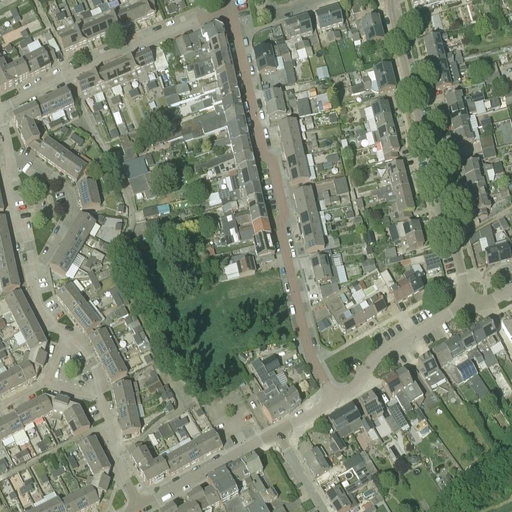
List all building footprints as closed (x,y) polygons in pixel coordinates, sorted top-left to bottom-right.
[(136,24),(146,20),(137,0),(126,0),(129,4),(136,24)] [(137,0),(146,20),(155,16),(153,12),(155,11),(150,0),(137,0)] [(428,9),(437,6),(435,0),(409,0),(412,10),(417,8),(418,12),(428,9)] [(127,27),(136,24),(129,4),(120,8),(127,27)] [(101,15),(109,35),(118,31),(110,12),(108,5),(99,9),(102,15),(101,15)] [(179,12),(177,6),(174,7),(174,5),(165,9),(168,17),(177,13),(179,12)] [(118,31),(127,27),(120,8),(110,12),(118,31)] [(331,30),(343,27),(337,10),(326,13),(331,30)] [(58,24),(63,22),(60,15),(59,11),(54,13),(58,24)] [(73,49),(82,46),(74,26),(71,19),(66,21),(64,13),(60,15),(63,22),(66,30),(65,30),(73,49)] [(319,33),(331,30),(326,13),(314,16),(319,33)] [(100,38),(109,35),(101,15),(92,19),(100,38)] [(91,42),(100,38),(92,19),(83,23),(91,42)] [(300,39),(312,36),(307,19),(295,22),(300,39)] [(363,35),(380,31),(377,19),(355,25),(356,30),(350,32),(351,38),(358,36),(363,35)] [(304,51),(302,44),(300,39),(295,22),(284,25),(289,42),(285,43),(286,46),(287,52),(289,57),(291,63),(293,69),(295,69),(293,61),(298,60),(299,61),(306,59),(304,51)] [(82,46),(91,42),(83,23),(74,26),(82,46)] [(169,45),(176,60),(183,58),(225,41),(223,31),(214,27),(169,45)] [(64,53),(73,49),(65,30),(56,34),(64,53)] [(363,35),(366,47),(383,42),(380,31),(363,35)] [(426,55),(442,51),(441,43),(447,42),(446,36),(439,38),(423,42),(426,55)] [(200,64),(201,63),(228,55),(225,41),(183,58),(185,62),(198,57),(199,59),(193,62),(194,66),(200,64)] [(302,44),(304,51),(310,49),(308,43),(302,44)] [(273,61),(283,59),(282,53),(287,52),(286,46),(265,51),(261,52),(253,53),(256,65),(273,61)] [(56,61),(52,52),(49,47),(43,50),(31,56),(40,73),(51,68),(49,65),(56,61)] [(168,68),(166,64),(163,55),(160,49),(149,53),(156,72),(168,68)] [(312,57),(310,49),(304,51),(306,59),(312,57)] [(429,67),(462,59),(460,53),(444,57),(442,51),(426,55),(429,67)] [(147,76),(156,72),(149,53),(140,57),(147,76)] [(215,76),(232,71),(228,55),(201,63),(200,64),(194,66),(186,68),(188,74),(194,73),(196,82),(202,80),(215,76)] [(29,79),(40,73),(31,56),(20,62),(21,64),(29,79)] [(138,80),(147,76),(140,57),(131,61),(138,80)] [(432,80),(453,75),(451,67),(454,67),(455,72),(461,71),(460,65),(463,64),(462,59),(429,67),(432,80)] [(129,83),(138,80),(131,61),(121,64),(129,83)] [(258,77),(276,73),(273,61),(256,65),(258,77)] [(3,64),(0,65),(0,92),(13,87),(13,88),(18,85),(18,84),(29,79),(21,64),(7,72),(3,64)] [(120,87),(129,83),(121,64),(112,68),(120,87)] [(487,78),(498,76),(496,65),(480,69),(482,79),(487,78)] [(392,79),(389,67),(372,72),(375,83),(392,79)] [(111,91),(120,87),(112,68),(103,72),(111,91)] [(329,79),(326,68),(316,71),(318,81),(329,79)] [(215,94),(219,93),(236,87),(232,71),(215,76),(217,88),(215,89),(215,87),(202,91),(204,98),(215,94)] [(102,94),(111,91),(103,72),(94,75),(102,94)] [(93,98),(102,94),(94,75),(85,79),(93,98)] [(436,92),(459,86),(457,81),(454,81),(453,75),(432,80),(436,92)] [(296,84),(294,76),(286,78),(287,86),(296,84)] [(498,76),(487,78),(489,84),(500,81),(498,76)] [(83,102),(93,98),(85,79),(76,83),(83,102)] [(350,83),(351,88),(370,84),(369,79),(362,80),(362,81),(350,83)] [(375,83),(378,95),(395,91),(392,79),(375,83)] [(187,84),(175,88),(178,97),(189,94),(187,84)] [(370,84),(351,88),(353,96),(365,93),(365,92),(371,91),(370,84)] [(190,108),(192,115),(214,108),(239,100),(236,87),(219,93),(215,94),(216,100),(212,101),(190,108)] [(499,93),(497,87),(490,89),(492,95),(499,93)] [(167,109),(180,105),(175,88),(162,92),(167,109)] [(63,113),(74,108),(66,91),(55,96),(63,113)] [(266,109),(283,105),(282,99),(281,93),(263,97),(266,109)] [(308,93),(294,96),(287,98),(288,98),(289,104),(302,101),(307,100),(309,100),(308,93)] [(316,98),(317,104),(318,110),(319,113),(335,110),(333,101),(332,94),(316,97),(316,98)] [(448,111),(462,108),(460,101),(462,100),(461,95),(445,100),(448,111)] [(51,118),(63,113),(55,96),(44,101),(51,118)] [(497,99),(489,101),(491,110),(499,108),(497,99)] [(216,114),(180,125),(182,132),(241,111),(239,100),(214,108),(216,114)] [(266,109),(268,121),(291,115),(290,110),(297,109),(309,106),(307,100),(302,101),(289,104),(283,105),(266,109)] [(40,123),(51,118),(44,101),(33,106),(34,109),(40,123)] [(373,121),(389,117),(386,105),(370,109),(373,121)] [(451,123),(467,119),(466,116),(476,113),(473,105),(462,108),(448,111),(451,123)] [(99,113),(96,106),(93,108),(95,114),(92,115),(96,125),(102,123),(99,113)] [(33,126),(40,123),(34,109),(12,118),(18,132),(17,132),(19,137),(20,137),(25,148),(28,147),(38,154),(44,145),(39,142),(40,142),(33,126)] [(184,143),(227,129),(244,123),(241,111),(182,132),(163,139),(165,144),(183,137),(184,143)] [(334,116),(328,117),(329,125),(336,123),(334,116)] [(376,133),(392,129),(389,117),(373,121),(376,133)] [(454,135),(468,132),(466,124),(468,124),(467,119),(451,123),(454,135)] [(231,147),(248,141),(244,123),(227,129),(229,139),(212,144),(214,152),(231,147)] [(280,138),(298,134),(296,123),(277,127),(280,138)] [(60,133),(66,137),(69,132),(64,128),(60,133)] [(376,133),(371,135),(374,146),(380,145),(395,141),(392,129),(376,133)] [(457,147),(473,143),(472,138),(470,138),(468,132),(454,135),(457,147)] [(283,150),(301,146),(298,134),(280,138),(283,150)] [(70,140),(75,144),(78,139),(73,135),(70,140)] [(136,147),(143,145),(145,144),(148,143),(146,135),(142,136),(133,139),(136,147)] [(124,152),(134,149),(132,143),(130,143),(128,137),(120,140),(124,152)] [(482,153),(494,150),(491,138),(479,141),(482,153)] [(78,139),(75,144),(80,147),(84,142),(78,139)] [(37,156),(46,163),(57,148),(47,141),(44,145),(38,154),(37,156)] [(213,169),(252,157),(248,141),(231,147),(233,156),(194,169),(196,175),(213,169)] [(381,152),(384,162),(397,159),(396,154),(399,153),(395,141),(380,145),(381,152)] [(285,162),(304,158),(301,146),(283,150),(285,162)] [(46,163),(56,170),(67,155),(57,148),(46,163)] [(131,162),(138,160),(134,149),(124,152),(125,157),(121,158),(123,165),(131,162)] [(496,158),(494,150),(482,153),(484,161),(496,158)] [(56,170),(66,177),(77,162),(67,155),(56,170)] [(150,156),(145,158),(149,169),(154,167),(150,156)] [(236,172),(254,167),(252,157),(213,169),(216,179),(237,172),(236,172)] [(288,174),(306,170),(304,158),(285,162),(288,174)] [(92,175),(103,170),(98,159),(93,161),(96,167),(89,170),(92,175)] [(148,175),(146,167),(143,159),(138,160),(131,162),(123,165),(126,174),(129,182),(148,175)] [(77,162),(66,177),(76,184),(87,169),(77,162)] [(465,179),(479,175),(477,168),(482,167),(481,162),(462,167),(465,179)] [(159,171),(169,168),(167,163),(157,166),(159,171)] [(322,166),(317,167),(318,173),(323,172),(322,170),(332,168),(331,164),(322,166)] [(391,181),(405,177),(402,165),(386,169),(387,174),(389,173),(391,181)] [(236,172),(237,172),(237,176),(255,173),(254,167),(236,172)] [(291,186),(309,182),(306,170),(288,174),(291,186)] [(175,183),(185,179),(183,173),(173,177),(175,183)] [(233,193),(241,192),(258,187),(255,173),(237,176),(238,177),(230,179),(233,193)] [(359,184),(364,183),(364,180),(365,179),(364,173),(356,175),(358,181),(359,184)] [(468,191),(484,187),(489,185),(486,173),(479,175),(465,179),(468,191)] [(144,193),(157,189),(151,174),(148,175),(129,182),(134,197),(144,193)] [(101,178),(103,184),(109,181),(107,175),(101,178)] [(377,197),(408,189),(405,177),(391,181),(393,187),(370,193),(372,198),(377,197)] [(337,198),(338,197),(348,195),(345,180),(333,182),(337,198)] [(80,200),(98,196),(95,184),(77,188),(80,200)] [(232,202),(233,205),(261,198),(258,187),(241,192),(233,193),(228,194),(227,191),(218,193),(221,204),(232,202)] [(471,202),(485,199),(483,192),(485,191),(484,187),(468,191),(471,202)] [(157,189),(144,193),(147,203),(160,198),(157,189)] [(395,205),(411,201),(408,189),(377,197),(378,201),(383,200),(384,201),(386,201),(387,206),(391,205),(391,206),(395,205)] [(296,207),(314,203),(311,191),(293,195),(296,207)] [(82,212),(100,208),(98,196),(80,200),(82,212)] [(338,197),(337,198),(329,199),(324,200),(326,206),(330,205),(339,203),(338,197)] [(261,198),(233,205),(230,206),(231,213),(248,209),(250,213),(264,210),(261,198)] [(477,221),(487,218),(486,212),(490,211),(489,205),(487,206),(485,199),(471,202),(474,215),(475,215),(477,221)] [(391,206),(395,223),(411,219),(410,214),(414,213),(411,201),(395,205),(391,206)] [(298,219),(316,215),(314,203),(296,207),(298,219)] [(168,205),(156,208),(158,216),(170,213),(168,205)] [(222,209),(224,215),(225,219),(232,217),(231,213),(230,206),(222,208),(222,209)] [(144,220),(158,216),(156,208),(142,212),(144,220)] [(250,213),(233,217),(236,227),(252,223),(252,225),(252,226),(267,223),(264,210),(250,213)] [(301,230),(319,226),(316,215),(298,219),(301,230)] [(90,236),(96,225),(80,216),(74,226),(90,236)] [(253,242),(270,237),(267,223),(252,226),(252,225),(236,229),(236,227),(233,217),(232,217),(225,219),(222,219),(222,220),(227,247),(240,245),(253,242)] [(355,229),(363,228),(361,220),(354,222),(355,229)] [(148,239),(154,238),(171,234),(170,225),(159,228),(158,221),(145,224),(148,239)] [(208,223),(211,233),(218,231),(216,221),(208,223)] [(505,225),(503,222),(499,224),(505,235),(509,233),(505,225)] [(405,239),(420,236),(417,224),(409,226),(407,226),(407,227),(406,227),(405,223),(395,225),(399,241),(405,239)] [(84,246),(90,236),(74,226),(68,237),(84,246)] [(303,242),(322,238),(319,226),(301,230),(303,242)] [(488,268),(499,265),(495,250),(490,227),(479,233),(481,241),(485,240),(489,253),(484,254),(485,258),(485,260),(486,260),(488,268)] [(0,244),(9,243),(7,231),(0,232),(0,244)] [(367,240),(377,238),(376,231),(365,233),(367,240)] [(413,250),(415,250),(415,249),(423,247),(420,236),(405,239),(408,251),(413,250)] [(78,257),(84,246),(68,237),(62,248),(78,257)] [(254,262),(260,260),(263,259),(274,257),(270,237),(253,242),(254,248),(249,248),(251,254),(232,259),(232,262),(233,266),(235,266),(254,262)] [(306,254),(324,250),(322,238),(303,242),(306,254)] [(499,265),(511,262),(511,261),(511,247),(509,243),(508,241),(505,242),(506,246),(495,250),(499,265)] [(0,257),(12,255),(9,243),(0,244),(0,257)] [(102,250),(107,253),(110,248),(105,245),(102,250)] [(72,267),(78,257),(62,248),(56,258),(72,267)] [(204,259),(214,257),(213,250),(202,253),(204,259)] [(88,262),(93,265),(96,260),(102,263),(105,257),(94,251),(88,262)] [(327,270),(335,269),(331,252),(317,255),(319,261),(311,263),(313,274),(327,270)] [(0,269),(14,266),(12,255),(0,257),(0,269)] [(66,278),(72,267),(56,258),(49,269),(66,278)] [(425,265),(423,258),(409,261),(411,268),(425,265)] [(374,272),(372,261),(361,264),(363,275),(374,272)] [(93,265),(88,262),(84,267),(90,270),(93,265)] [(238,279),(245,277),(254,275),(252,265),(255,264),(254,262),(235,266),(238,279)] [(180,276),(185,274),(184,272),(190,270),(187,263),(182,265),(177,266),(180,276)] [(0,281),(17,278),(14,266),(0,269),(0,281)] [(324,284),(338,281),(336,269),(335,269),(327,270),(313,274),(316,285),(324,284)] [(95,278),(98,284),(113,276),(110,270),(100,275),(95,278)] [(405,282),(413,296),(423,290),(419,283),(419,282),(418,281),(412,271),(402,277),(405,282)] [(394,302),(396,305),(413,296),(405,282),(395,288),(392,283),(393,283),(387,272),(380,276),(382,280),(381,280),(394,302)] [(90,281),(95,278),(92,273),(87,275),(90,281)] [(17,278),(0,281),(0,285),(2,294),(19,290),(17,278)] [(92,286),(98,284),(95,278),(90,281),(92,286)] [(378,292),(365,299),(376,317),(386,311),(382,304),(384,303),(385,305),(393,301),(393,302),(394,302),(381,280),(374,284),(378,290),(377,291),(378,292)] [(98,284),(92,286),(95,292),(101,289),(98,284)] [(56,298),(63,307),(78,296),(70,286),(56,298)] [(358,286),(353,289),(356,294),(357,297),(362,294),(362,293),(358,286)] [(112,298),(117,295),(120,301),(125,298),(123,295),(121,294),(118,288),(109,292),(112,298)] [(9,312),(25,304),(20,294),(4,302),(9,312)] [(115,303),(120,301),(117,295),(112,298),(115,303)] [(343,295),(338,298),(342,306),(343,308),(348,305),(343,295)] [(63,307),(71,317),(85,305),(78,296),(63,307)] [(125,298),(120,301),(123,306),(124,308),(129,306),(125,298)] [(345,335),(356,329),(346,312),(338,298),(325,306),(332,317),(335,316),(340,326),(341,328),(345,335)] [(366,323),(376,317),(365,299),(355,304),(357,306),(356,307),(366,323)] [(120,301),(115,303),(118,309),(123,306),(120,301)] [(14,322),(30,314),(25,304),(9,312),(14,322)] [(71,317),(78,326),(93,315),(85,305),(71,317)] [(346,312),(356,329),(366,323),(356,307),(346,312)] [(118,322),(128,316),(124,309),(114,315),(118,322)] [(20,332),(35,324),(30,314),(14,322),(20,332)] [(93,315),(78,326),(86,336),(100,325),(93,315)] [(125,322),(127,327),(133,325),(130,319),(125,322)] [(511,319),(501,326),(511,345),(511,319)] [(330,328),(325,320),(316,325),(321,334),(330,328)] [(477,328),(490,351),(500,344),(487,322),(477,328)] [(25,342),(41,334),(35,324),(20,332),(25,342)] [(135,336),(143,333),(140,327),(132,331),(135,336)] [(481,359),(491,353),(490,351),(477,328),(467,335),(484,364),(481,359)] [(94,351),(111,342),(105,332),(89,340),(94,351)] [(136,344),(146,339),(143,333),(135,336),(132,338),(136,344)] [(23,357),(41,363),(47,346),(41,334),(25,342),(30,354),(24,353),(23,357)] [(478,367),(484,364),(467,335),(456,341),(469,363),(474,360),(478,367)] [(146,339),(136,344),(141,354),(151,349),(146,339)] [(94,351),(100,362),(120,351),(115,340),(111,342),(94,351)] [(469,363),(456,341),(442,349),(463,384),(465,383),(479,401),(483,406),(492,400),(488,394),(477,376),(469,363)] [(470,406),(479,401),(465,383),(463,384),(442,349),(432,355),(441,371),(444,369),(455,387),(458,387),(470,406)] [(105,373),(122,364),(126,362),(120,351),(100,362),(105,373)] [(243,365),(248,360),(241,354),(237,359),(243,365)] [(260,363),(263,368),(265,372),(268,376),(273,373),(280,370),(273,356),(260,363)] [(17,369),(26,386),(36,380),(41,363),(23,357),(22,362),(28,363),(28,364),(17,369)] [(146,365),(152,363),(149,357),(144,360),(146,365)] [(438,369),(436,370),(428,357),(418,363),(423,372),(419,375),(430,390),(432,393),(439,388),(448,393),(452,390),(445,381),(438,369)] [(111,384),(127,375),(122,364),(105,373),(111,384)] [(306,370),(302,364),(294,370),(298,376),(306,370)] [(268,398),(266,399),(279,421),(290,414),(269,378),(268,376),(265,372),(263,368),(260,369),(255,372),(263,387),(265,386),(270,394),(267,396),(268,398)] [(15,391),(26,386),(17,369),(7,375),(15,391)] [(414,384),(411,386),(403,372),(393,378),(402,393),(409,405),(422,398),(414,384)] [(0,388),(4,397),(15,391),(7,375),(0,378),(0,388)] [(276,378),(274,375),(269,378),(290,414),(300,405),(293,392),(289,393),(285,386),(282,388),(276,378)] [(143,384),(147,390),(160,384),(157,378),(151,380),(143,384)] [(401,410),(409,405),(402,393),(393,378),(382,384),(391,400),(395,398),(401,410)] [(317,390),(312,381),(304,385),(310,394),(317,390)] [(155,393),(157,391),(162,389),(160,384),(147,390),(150,397),(155,394),(155,393)] [(114,400),(133,396),(130,385),(112,388),(114,400)] [(157,391),(160,397),(165,394),(170,392),(168,386),(162,389),(157,391)] [(163,403),(168,400),(166,395),(165,394),(160,397),(163,403)] [(272,426),(279,421),(266,399),(263,394),(256,398),(266,417),(272,426)] [(117,412),(135,408),(141,407),(138,396),(133,397),(133,396),(114,400),(117,412)] [(377,420),(383,417),(371,396),(359,403),(369,420),(375,417),(377,420)] [(56,422),(62,404),(45,398),(34,404),(42,420),(53,414),(54,415),(52,420),(56,422)] [(32,425),(42,420),(34,404),(24,409),(32,425)] [(68,428),(84,420),(79,409),(62,404),(56,422),(60,423),(62,417),(63,418),(68,428)] [(168,414),(174,411),(171,405),(166,408),(168,414)] [(400,431),(407,427),(396,406),(388,411),(392,417),(400,431)] [(374,430),(368,420),(368,419),(361,423),(351,407),(339,414),(351,435),(363,428),(367,435),(374,430)] [(120,424),(138,420),(135,408),(117,412),(120,424)] [(23,430),(32,425),(24,409),(14,414),(15,416),(14,417),(22,433),(24,432),(23,430)] [(416,420),(422,417),(418,411),(413,415),(416,420)] [(341,441),(351,435),(339,414),(328,421),(336,436),(331,439),(334,444),(339,452),(340,454),(346,451),(341,441)] [(12,438),(22,433),(14,417),(4,422),(12,438)] [(394,435),(400,431),(392,417),(385,421),(394,435)] [(180,422),(183,428),(188,424),(185,419),(180,422)] [(84,420),(68,428),(73,438),(89,430),(84,420)] [(122,436),(140,432),(138,420),(120,424),(122,436)] [(178,420),(173,423),(168,425),(173,436),(179,433),(177,431),(174,426),(180,422),(178,420)] [(0,441),(1,444),(12,438),(4,422),(0,423),(0,441)] [(177,431),(183,428),(180,422),(174,426),(177,431)] [(159,434),(162,439),(163,441),(173,436),(168,425),(157,431),(159,434)] [(202,438),(211,455),(222,449),(211,429),(201,434),(203,438),(202,438)] [(57,440),(62,437),(59,432),(54,434),(57,440)] [(162,439),(159,434),(153,437),(156,442),(162,439)] [(201,461),(211,455),(202,438),(192,444),(201,461)] [(42,442),(45,448),(50,445),(47,440),(42,442)] [(83,458),(100,450),(94,440),(78,448),(83,458)] [(39,451),(45,448),(42,442),(36,445),(39,451)] [(190,466),(201,461),(192,444),(181,450),(190,466)] [(339,452),(334,444),(329,447),(334,455),(339,452)] [(168,476),(160,462),(153,466),(141,445),(127,452),(131,459),(137,470),(136,470),(139,475),(139,474),(147,487),(168,476)] [(89,469),(105,460),(100,450),(83,458),(89,469)] [(179,472),(190,466),(181,450),(170,456),(179,472)] [(20,454),(23,459),(29,456),(26,451),(20,454)] [(309,469),(322,462),(316,452),(303,459),(309,469)] [(343,459),(340,454),(339,452),(334,455),(338,462),(343,459)] [(17,462),(23,459),(20,454),(15,457),(17,462)] [(169,478),(179,472),(170,456),(160,462),(168,476),(169,478)] [(240,465),(264,507),(277,499),(272,491),(267,494),(265,492),(256,477),(262,473),(254,457),(240,465)] [(70,466),(75,463),(72,458),(67,460),(70,466)] [(326,459),(322,462),(309,469),(315,479),(332,470),(326,459)] [(87,482),(105,488),(110,471),(105,460),(89,469),(94,479),(88,477),(87,482)] [(364,465),(371,478),(377,474),(370,462),(364,465)] [(75,463),(70,466),(73,471),(78,469),(75,463)] [(325,497),(332,507),(351,496),(350,495),(373,482),(371,478),(364,465),(363,463),(352,470),(359,482),(343,491),(341,487),(325,497)] [(267,511),(264,507),(240,465),(224,474),(244,511),(267,511)] [(329,474),(333,481),(337,479),(345,474),(341,467),(329,474)] [(57,472),(60,477),(65,474),(63,469),(57,472)] [(54,480),(60,477),(57,472),(51,475),(54,480)] [(224,511),(244,511),(224,474),(207,483),(211,491),(216,499),(217,499),(221,507),(222,507),(224,511)] [(452,482),(448,476),(442,480),(446,487),(452,482)] [(43,486),(49,483),(46,478),(40,481),(43,486)] [(80,494),(89,510),(99,505),(105,488),(87,482),(85,486),(91,488),(80,494)] [(211,511),(221,507),(217,499),(216,499),(211,491),(202,497),(201,495),(196,498),(195,495),(190,498),(190,499),(184,502),(187,509),(183,511),(211,511)] [(76,511),(85,511),(89,510),(80,494),(70,499),(76,511)] [(334,511),(345,511),(350,510),(350,511),(357,507),(351,496),(332,507),(334,511)] [(63,511),(76,511),(70,499),(60,504),(59,504),(63,511)] [(63,511),(59,504),(60,504),(58,500),(47,505),(50,511),(63,511)] [(362,508),(364,511),(365,511),(373,508),(373,507),(371,504),(370,503),(362,508)]
